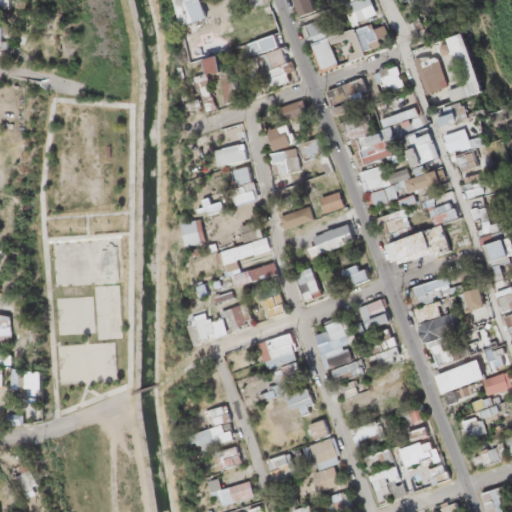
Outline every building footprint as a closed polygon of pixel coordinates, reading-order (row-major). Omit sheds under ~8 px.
[(431,247),(424,226),(386,239),(394,260),(431,247)] [(305,294),(321,290),(317,276),(301,280),(305,294)] [(347,332),(341,316),(327,320),(333,337),(347,332)] [(325,347),(330,359),(352,350),(348,339),(325,347)] [(485,429),(482,410),(464,413),(467,432),(485,429)] [(354,437),(377,435),(375,421),(352,423),(354,437)]
